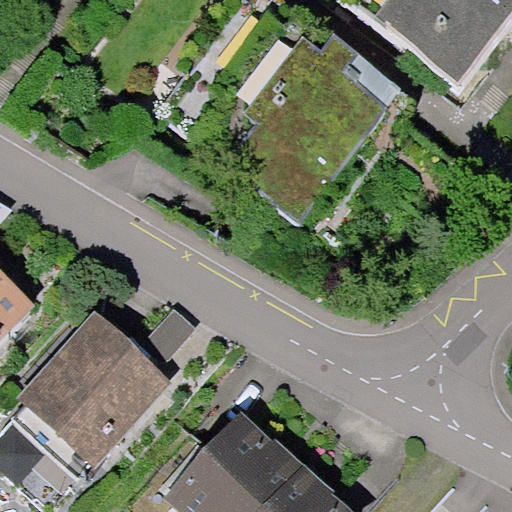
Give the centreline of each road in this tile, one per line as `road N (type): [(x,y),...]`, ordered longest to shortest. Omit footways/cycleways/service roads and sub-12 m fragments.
road 1 (residential): [(0,158),(386,389)]
road 2 (residential): [(386,389),(511,280)]
road 3 (residential): [(386,389),(511,453)]
